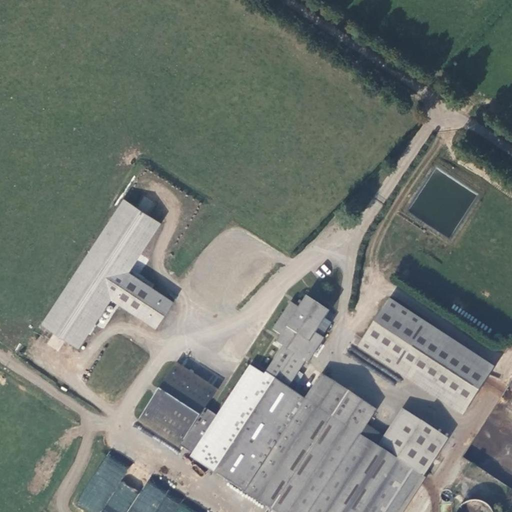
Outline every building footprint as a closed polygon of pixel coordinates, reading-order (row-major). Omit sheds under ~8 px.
[(162,225),(123,200),(40,327),(78,352),(112,300),(159,330),(177,302),(131,272),(162,225)] [(257,365),(224,413),(212,403),(222,388),(182,362),(146,414),(185,442),(190,436),(198,441),(207,429),(212,432),(203,445),(196,455),(283,511),(402,511),(453,438),(409,410),(391,437),(384,447),(365,434),(371,423),(381,408),(326,372),(309,398),(294,388),(312,361),(315,362),(331,338),(324,333),(338,311),(315,296),(310,301),(308,300),(304,305),(299,302),(280,329),(288,334),(284,341),(291,346),(272,374),(257,365)] [(496,367),(388,299),(357,348),(464,416),(496,367)] [(484,424),(463,456),(511,487),(511,401),(510,400),(509,399),(509,392),(501,399),(501,402),(498,404),(486,422),(484,424)] [(391,437),(371,423),(365,434),(384,447),(391,437)] [(207,429),(198,441),(203,445),(212,432),(207,429)] [(105,454),(75,506),(85,511),(195,511),(166,495),(168,490),(148,479),(140,493),(121,481),(129,468),(105,454)] [(457,502),(457,511),(491,511),(491,502),(457,502)]
